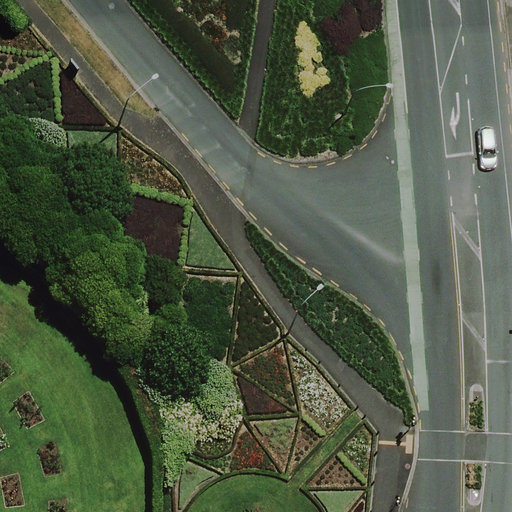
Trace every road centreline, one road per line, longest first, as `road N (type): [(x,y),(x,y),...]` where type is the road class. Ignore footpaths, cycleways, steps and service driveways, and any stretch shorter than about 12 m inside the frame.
road 1 (tertiary): [(457,284),(344,248),(228,152),(94,0)]
road 2 (secondary): [(444,0),(440,120),(457,284)]
road 3 (secondary): [(457,284),(476,351),(470,511)]
